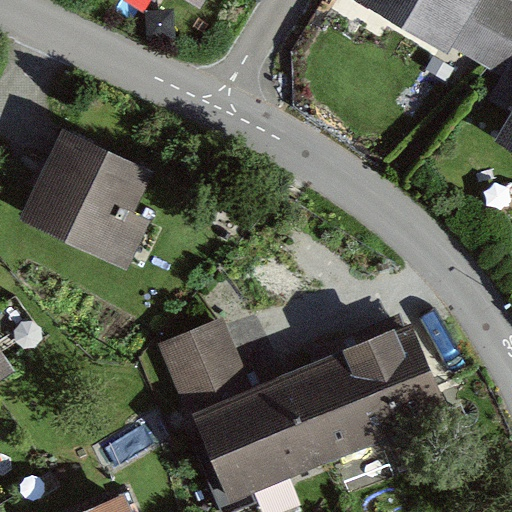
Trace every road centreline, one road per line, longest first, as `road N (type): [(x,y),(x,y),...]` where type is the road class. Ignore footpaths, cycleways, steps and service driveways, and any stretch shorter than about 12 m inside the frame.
road 1 (residential): [(0,6),(221,103),(393,223),(511,369)]
road 2 (unknown): [(221,103),(286,0)]
